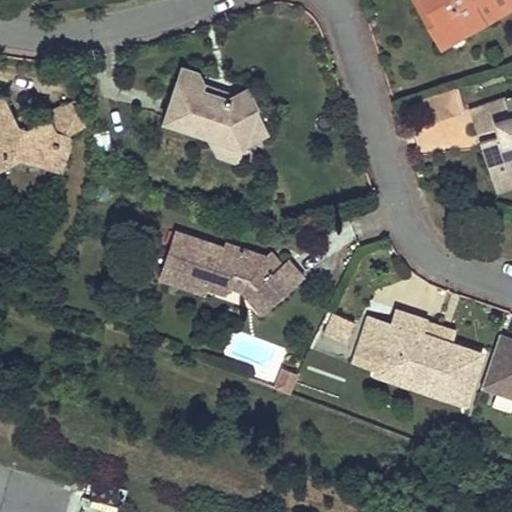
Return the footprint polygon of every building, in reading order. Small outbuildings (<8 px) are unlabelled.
[(486,5),(496,0),(428,0),(420,4),(432,26),(439,22),(450,42),(493,19),(486,5)] [(450,42),(439,22),(432,26),(446,52),(511,16),(511,0),(496,0),(486,5),(493,19),(450,42)] [(202,76),(186,70),(181,86),(168,127),(210,141),(249,153),(262,112),(252,92),(240,97),(231,102),(205,94),(208,86),(202,76)] [(240,97),(208,86),(205,94),(231,102),(240,97)] [(459,93),(420,105),(428,130),(466,117),(459,93)] [(71,137),(90,127),(85,99),(52,115),(54,120),(36,128),(32,131),(16,123),(4,101),(0,103),(0,167),(24,155),(64,170),(75,142),(71,137)] [(493,165),(501,188),(511,183),(511,102),(511,101),(475,113),(484,138),(492,135),(495,143),(486,146),(493,165)] [(262,112),(249,153),(272,139),(262,112)] [(36,128),(30,116),(16,123),(32,131),(36,128)] [(96,152),(112,150),(109,131),(93,133),(96,152)] [(492,135),(484,138),(486,146),(495,143),(492,135)] [(222,160),(244,167),(249,153),(210,141),(222,160)] [(511,183),(501,188),(504,197),(511,194),(511,183)] [(178,233),(162,282),(198,294),(200,285),(213,290),(231,296),(234,292),(238,277),(250,281),(258,289),(248,297),(265,317),(306,282),(298,273),(290,264),(285,268),(279,272),(268,257),(230,244),(228,250),(178,233)] [(272,254),(268,257),(279,272),(285,268),(272,254)] [(234,292),(244,295),(248,297),(258,289),(250,281),(238,277),(234,292)] [(200,285),(198,294),(211,299),(213,290),(200,285)] [(377,373),(375,378),(470,410),(472,404),(488,355),(456,344),(460,331),(431,321),(419,317),(406,312),(398,310),(392,327),(371,320),(356,366),(377,373)] [(330,318),(323,339),(345,346),(352,324),(330,318)] [(511,396),(511,338),(506,336),(488,388),(511,396)] [(291,395),(298,377),(284,372),(277,390),(291,395)] [(82,511),(119,511),(121,509),(86,499),(82,511)]
